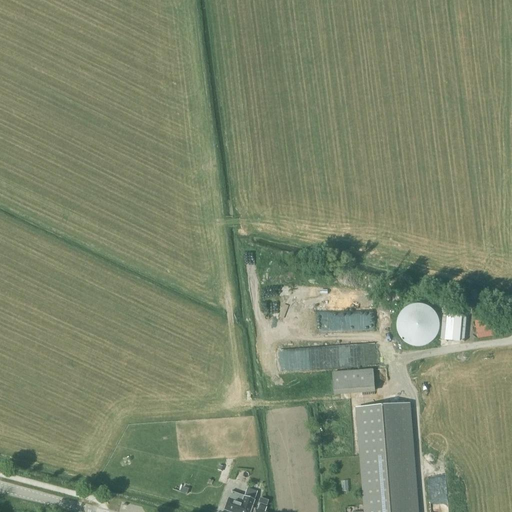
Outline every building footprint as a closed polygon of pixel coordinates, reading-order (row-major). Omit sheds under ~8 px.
[(318,297),(320,321),(370,317),(368,293),(318,297)] [(421,304),(418,304),(415,304),(412,305),(409,306),(407,307),(404,309),(402,311),(400,313),(399,316),(398,319),(397,322),(397,325),(397,328),(397,331),(398,334),(399,336),(401,339),(403,341),(405,343),(408,345),(411,346),(414,347),(417,347),(420,347),(423,347),(426,346),(428,345),(431,343),(433,341),(435,339),(437,336),(438,334),(439,331),(440,328),(440,325),(440,322),(439,319),(438,316),(436,313),(434,311),(432,309),(430,307),(427,306),(424,305),(421,304)] [(500,337),(499,320),(477,321),(478,338),(500,337)] [(279,371),(296,371),(295,350),(278,350),(279,371)] [(375,393),(373,369),(333,372),(334,396),(375,393)] [(441,511),(433,403),(358,409),(366,511),(441,511)] [(228,511),(249,511),(254,500),(257,491),(247,488),(243,496),(231,492),(228,499),(224,510),(228,511)] [(260,498),(258,503),(266,506),(268,501),(260,498)]
